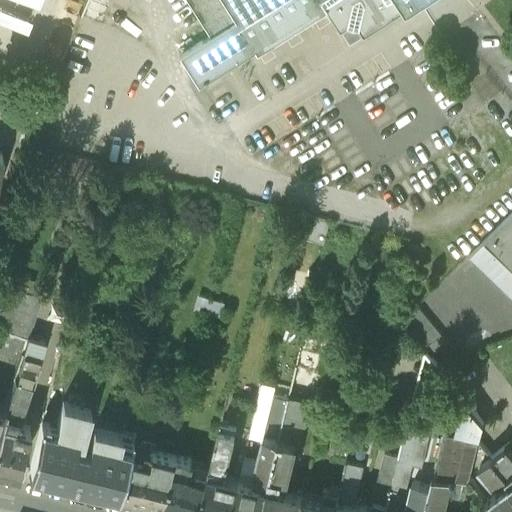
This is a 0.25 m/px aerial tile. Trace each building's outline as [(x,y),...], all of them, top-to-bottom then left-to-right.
[(87,0),(82,15),(101,23),(110,0),(87,0)] [(431,0),(189,0),(212,35),(181,54),(201,84),(256,49),(259,53),(324,12),(337,33),(346,28),(355,31),(360,39),(403,12),(406,16),(431,0)] [(30,99),(0,91),(0,115),(24,122),(30,99)] [(511,212),(484,241),(485,241),(470,256),(511,297),(511,212)] [(27,335),(40,295),(5,284),(0,298),(0,327),(25,336),(27,337),(27,335)] [(212,300),(198,296),(194,310),(208,314),(212,300)] [(225,303),(212,300),(208,314),(221,318),(225,303)] [(420,307),(403,321),(431,357),(449,343),(420,307)] [(328,324),(309,318),(303,338),(322,344),(328,324)] [(0,327),(0,351),(19,357),(25,336),(0,327)] [(14,375),(4,408),(0,419),(0,463),(17,468),(28,424),(16,421),(28,379),(31,380),(44,340),(27,335),(27,337),(25,336),(19,357),(14,374),(14,375)] [(303,338),(300,351),(319,356),(322,344),(303,338)] [(300,351),(296,366),(316,371),(319,356),(300,351)] [(316,371),(296,366),(289,396),(309,401),(316,371)] [(48,421),(42,420),(30,471),(117,493),(128,454),(133,436),(93,426),(88,447),(74,443),(75,440),(77,441),(80,439),(89,406),(84,405),(85,397),(70,393),(68,401),(63,400),(56,427),(47,425),(48,421)] [(288,400),(279,439),(296,443),(305,405),(308,406),(309,401),(289,396),(288,400)] [(266,428),(264,435),(279,439),(288,400),(276,397),(268,428),(266,428)] [(444,428),(433,475),(452,479),(448,494),(464,498),(478,440),(482,424),(463,400),(455,431),(444,428)] [(220,424),(208,475),(199,511),(230,511),(239,477),(222,473),(224,467),(226,467),(236,427),(220,424)] [(256,481),(239,477),(230,511),(261,511),(279,439),(264,435),(264,434),(254,474),(257,475),(256,481)] [(279,439),(261,511),(299,511),(304,493),(279,487),(281,478),(287,479),(296,443),(279,439)] [(511,458),(504,449),(491,459),(506,477),(505,477),(511,485),(511,458)] [(147,459),(128,454),(117,493),(158,504),(171,456),(149,451),(147,459)] [(372,510),(361,508),(359,511),(385,511),(391,488),(399,458),(385,454),(372,503),(373,504),(372,510)] [(192,461),(171,456),(158,504),(191,511),(199,511),(208,475),(190,470),(192,461)] [(479,470),(492,488),(493,488),(494,488),(495,488),(497,486),(500,490),(486,501),(489,505),(494,511),(511,511),(511,485),(505,477),(506,477),(491,459),(479,468),(479,469),(479,470)] [(346,462),(339,493),(334,511),(359,511),(361,508),(350,505),(351,498),(354,499),(363,466),(346,462)] [(433,475),(430,486),(424,511),(445,511),(444,511),(448,494),(452,479),(433,475)] [(404,492),(391,488),(385,511),(424,511),(430,486),(413,481),(406,511),(400,510),(404,492)] [(324,498),(304,493),(299,511),(334,511),(339,493),(323,489),(322,491),(325,492),(324,498)]
